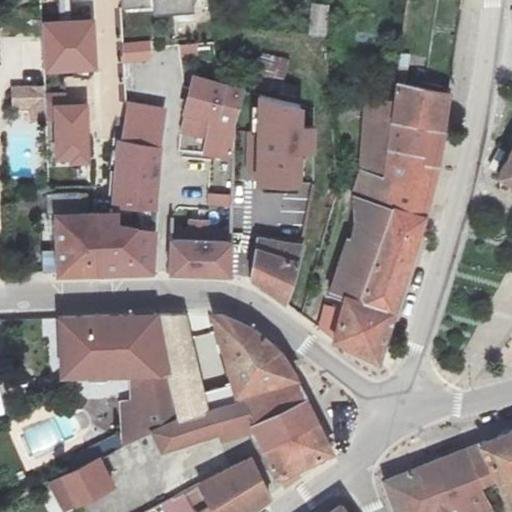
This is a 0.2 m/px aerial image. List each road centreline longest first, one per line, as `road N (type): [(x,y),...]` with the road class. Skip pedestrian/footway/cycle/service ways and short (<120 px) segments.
road 1 (unclassified): [(0,299),(207,291),(264,315),(338,379),(397,415)]
road 2 (residential): [(488,0),(490,63),(467,168),(397,415)]
